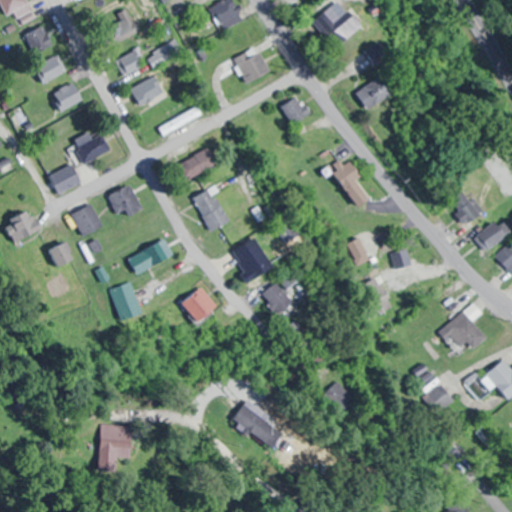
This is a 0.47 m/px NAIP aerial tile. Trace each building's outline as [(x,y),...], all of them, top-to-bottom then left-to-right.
[(1,0),(13,21),(35,9),(30,0),(1,0)] [(228,0),(215,5),(224,29),(244,21),(236,0),(228,0)] [(133,31),(127,11),(111,16),(116,35),(133,31)] [(317,23),(327,38),(337,32),(327,17),(317,23)] [(41,33),(29,38),(37,58),(50,53),(47,44),(45,45),(41,33)] [(149,56),(157,68),(184,51),(177,39),(149,56)] [(377,65),(391,57),(382,42),(367,50),(377,65)] [(248,84),(270,74),(257,48),(235,59),(248,84)] [(124,76),(144,68),(138,51),(117,59),(124,76)] [(61,76),(60,56),(43,57),(44,77),(61,76)] [(371,110),(397,94),(385,74),(359,91),(371,110)] [(166,97),(158,77),(132,87),(140,107),(166,97)] [(61,108),(83,104),(78,81),(57,86),(61,108)] [(284,105),(296,125),(314,114),(301,94),(284,105)] [(159,129),(164,137),(204,114),(199,105),(159,129)] [(84,164),(112,151),(104,135),(76,148),(84,164)] [(177,166),(186,183),(219,165),(211,149),(177,166)] [(128,210),(130,214),(141,211),(134,185),(111,192),(117,214),(128,210)] [(232,222),(212,189),(195,200),(215,232),(232,222)] [(468,225),(485,213),(468,189),(452,200),(468,225)] [(83,237),(103,228),(94,204),(73,212),(83,237)] [(20,238),(28,236),(23,220),(15,223),(20,238)] [(509,236),(495,222),(480,237),(494,251),(509,236)] [(251,282),(267,275),(252,243),(236,250),(251,282)] [(511,243),(498,257),(511,271),(511,243)] [(51,250),(60,266),(70,261),(61,245),(51,250)] [(148,250),(155,266),(164,262),(157,246),(148,250)] [(286,316),(300,303),(279,282),(265,296),(286,316)] [(185,304),(203,323),(221,307),(202,287),(185,304)] [(490,338),(475,321),(484,313),(476,303),(448,327),(463,345),(468,341),(476,350),(490,338)] [(511,398),(511,368),(504,360),(487,374),(510,400),(511,398)] [(267,401),(280,412),(286,405),(272,395),(267,401)] [(234,419),(275,449),(286,435),(245,405),(234,419)] [(320,447),(304,435),(293,452),(309,463),(320,447)]
